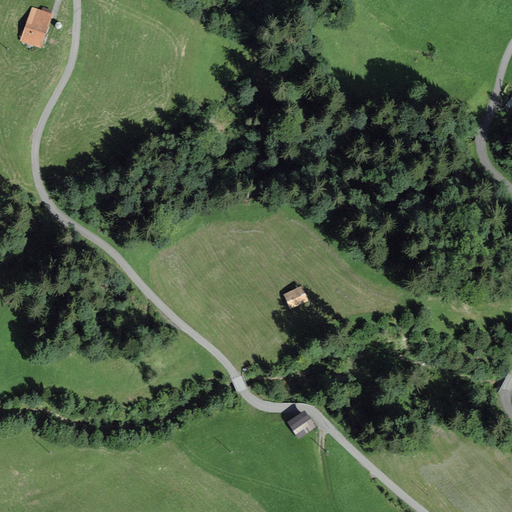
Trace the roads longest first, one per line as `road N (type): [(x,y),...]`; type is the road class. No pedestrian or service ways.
road 1 (residential): [(422,511),(314,412),(251,400),(222,359),(121,260),(47,203),(36,174),(37,139),(72,57),(77,0)]
road 2 (residential): [(511,45),(482,137),(485,160),(511,187)]
